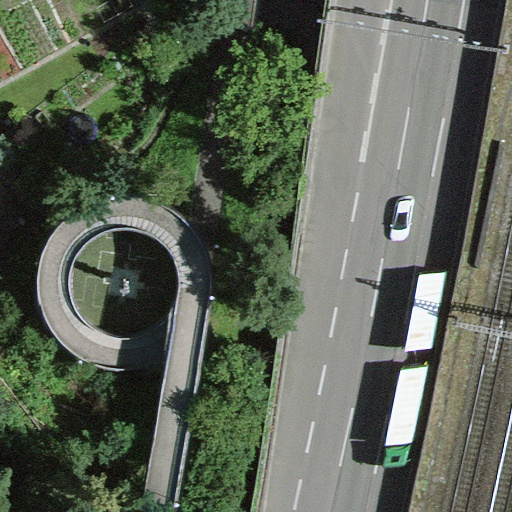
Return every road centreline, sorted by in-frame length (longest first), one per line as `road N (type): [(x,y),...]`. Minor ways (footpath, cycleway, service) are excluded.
road 1 (motorway): [(445,0),(365,434)]
road 2 (motorway): [(395,0),(365,434)]
